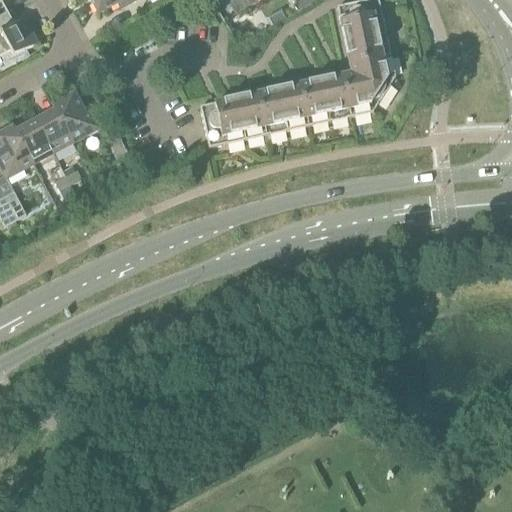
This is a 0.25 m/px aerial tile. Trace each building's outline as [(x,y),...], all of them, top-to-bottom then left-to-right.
[(138,1),(137,0),(87,0),(97,17),(118,6),(120,11),(138,1)] [(226,0),(235,16),(263,0),(226,0)] [(303,11),(311,6),(317,0),(305,0),(299,6),(303,11)] [(214,107),(200,110),(208,151),(372,115),(395,80),(378,1),(336,10),(340,24),(339,24),(351,77),(214,106),(214,107)] [(0,5),(0,21),(12,15),(5,3),(0,5)] [(0,73),(26,59),(23,54),(36,47),(23,23),(18,26),(12,15),(0,21),(0,73)] [(272,28),(286,20),(283,15),(269,23),(272,28)] [(51,108),(72,146),(100,131),(90,113),(84,116),(73,96),(51,108)] [(54,113),(34,124),(52,157),(72,146),(51,108),(54,113)] [(12,129),(33,168),(52,157),(34,124),(15,134),(12,129)] [(33,168),(12,129),(0,135),(0,172),(4,179),(0,180),(0,197),(2,201),(13,196),(6,182),(33,168)] [(117,165),(128,159),(116,137),(105,143),(117,165)] [(76,175),(65,180),(70,188),(81,183),(76,175)] [(70,188),(65,180),(54,186),(59,194),(70,188)] [(13,196),(2,201),(14,224),(25,218),(13,196)] [(14,224),(2,201),(0,202),(0,223),(3,230),(14,224)]
